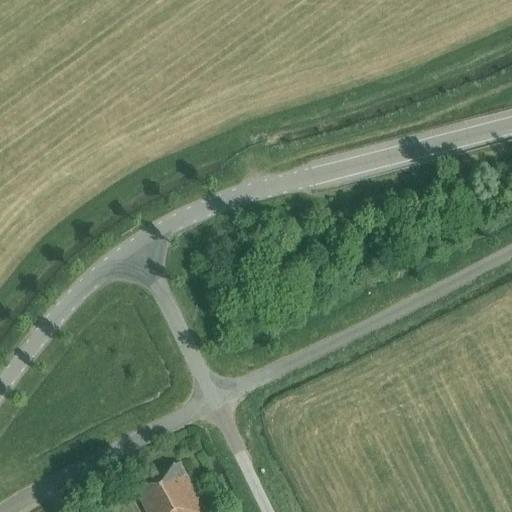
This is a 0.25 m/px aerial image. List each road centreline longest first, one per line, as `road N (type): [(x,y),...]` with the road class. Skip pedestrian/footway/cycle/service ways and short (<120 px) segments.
road 1 (tertiary): [(132,248),(257,190),(511,124)]
road 2 (unclassified): [(214,402),(511,254)]
road 3 (track): [(511,82),(250,168),(257,190)]
road 4 (residential): [(4,511),(214,402)]
road 5 (tertiary): [(0,389),(54,318),(132,248)]
road 6 (unclassified): [(214,402),(132,248)]
